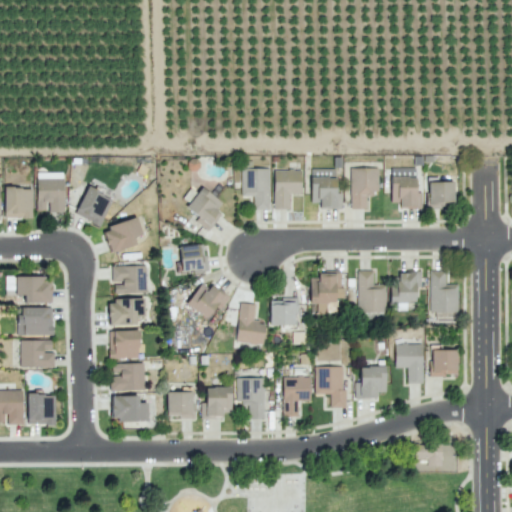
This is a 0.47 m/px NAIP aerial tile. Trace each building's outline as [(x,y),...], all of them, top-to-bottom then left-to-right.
[(376,167),(348,168),(349,208),(365,208),(365,194),(377,194),(376,167)] [(414,167),(389,168),(390,201),(398,201),(398,208),(420,207),(420,192),(415,192),(414,167)] [(268,209),(268,168),(240,168),(240,196),(252,195),(252,209),(268,209)] [(310,202),(318,202),(318,208),(340,207),(340,193),(335,193),(335,168),(309,169),(310,202)] [(300,193),(300,170),(273,170),(272,209),(288,209),(288,193),(300,193)] [(62,212),(63,178),(36,177),(35,210),(46,211),(46,212),(62,212)] [(452,182),(427,181),(427,205),(435,206),(436,204),(452,204),(452,182)] [(221,202),(200,186),(185,207),(197,216),(194,221),(207,231),(220,213),(215,209),(221,202)] [(31,188),(3,187),(3,217),(30,217),(31,188)] [(99,225),(111,197),(85,187),(74,215),(99,225)] [(135,244),(133,237),(140,234),(135,218),(102,228),(109,252),(135,244)] [(179,246),(180,271),(207,271),(206,245),(179,246)] [(144,265),(110,266),(110,282),(113,282),(113,293),(144,293),(144,265)] [(384,312),(383,284),(372,285),(372,270),(355,270),(356,312),(384,312)] [(457,311),(456,284),(444,284),(444,270),(428,270),(429,312),(457,311)] [(308,277),(309,303),(315,303),(316,314),(332,314),(331,303),(334,303),(334,298),(341,298),(340,271),(317,271),(317,277),(308,277)] [(389,285),(388,302),(414,303),(415,287),(419,287),(419,271),(397,271),(396,285),(389,285)] [(23,302),(50,302),(50,276),(14,277),(14,295),(23,295),(23,302)] [(207,289),(200,283),(185,303),(205,318),(214,306),(218,310),(228,297),(210,284),(207,289)] [(268,299),(269,325),(295,324),(295,298),(268,299)] [(134,324),(134,315),(142,314),(142,299),(107,299),(107,325),(134,324)] [(262,344),(264,322),(252,322),(254,304),(238,302),(235,341),(262,344)] [(51,335),(51,307),(17,307),(17,334),(51,335)] [(18,367),(51,366),(51,340),(18,340),(18,367)] [(394,368),(405,368),(406,383),(421,383),(421,343),(393,344),(394,368)] [(455,375),(456,350),(430,349),(429,375),(455,375)] [(143,389),(142,363),(110,363),(110,374),(108,374),(109,390),(143,389)] [(342,366),(313,366),(313,394),(329,393),(329,407),(342,407),(342,366)] [(384,392),(384,366),(358,367),(358,381),(353,382),(354,398),(376,398),(376,392),(384,392)] [(281,415),(296,416),(296,400),(308,401),(309,376),(282,376),(281,415)] [(262,377),(234,378),(235,403),(246,403),(247,419),(263,418),(262,377)] [(230,387),(202,387),(202,418),(222,417),(222,412),(230,411),(230,387)] [(0,422),(4,422),(4,424),(21,424),(21,389),(0,389),(0,422)] [(166,415),(177,415),(178,418),(193,418),(192,391),(165,391),(166,415)] [(53,424),(53,394),(26,394),(26,424),(53,424)] [(146,420),(146,402),(137,402),(137,395),(110,396),(111,421),(146,420)] [(426,459),(426,467),(441,467),(441,443),(413,444),(413,459),(426,459)]
